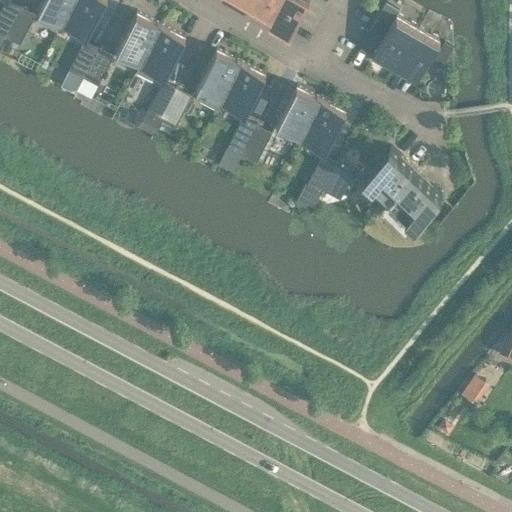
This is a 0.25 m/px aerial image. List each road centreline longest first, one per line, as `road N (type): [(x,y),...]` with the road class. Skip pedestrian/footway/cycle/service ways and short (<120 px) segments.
road 1 (tertiary): [(436,511),(0,284)]
road 2 (tertiary): [(0,322),(358,511)]
road 3 (residential): [(200,0),(307,62),(407,109),(436,114)]
